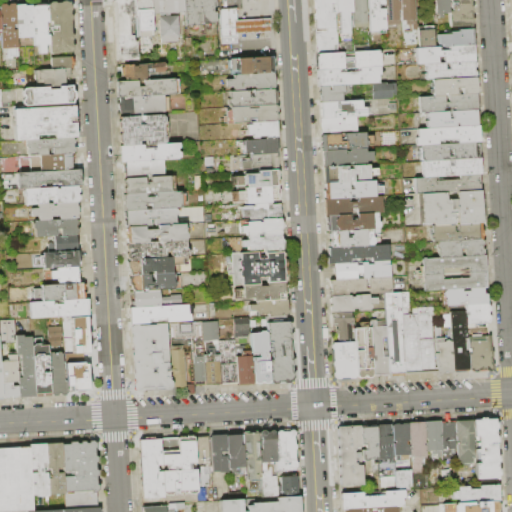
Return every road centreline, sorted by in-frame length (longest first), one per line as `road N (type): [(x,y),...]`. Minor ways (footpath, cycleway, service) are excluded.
road 1 (residential): [(89,0),(118,511)]
road 2 (residential): [(511,393),(0,422)]
road 3 (residential): [(490,0),(511,375)]
road 4 (secondary): [(291,23),(309,341)]
